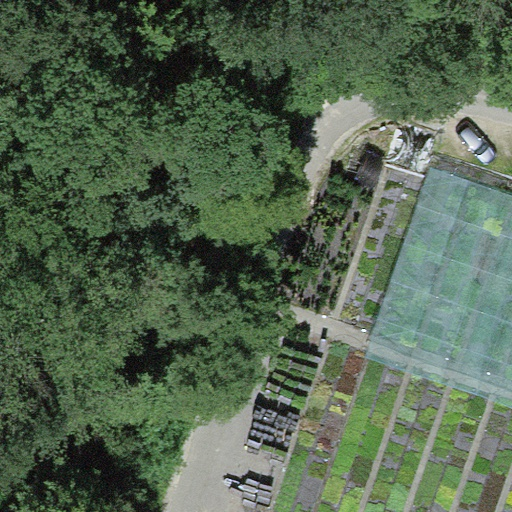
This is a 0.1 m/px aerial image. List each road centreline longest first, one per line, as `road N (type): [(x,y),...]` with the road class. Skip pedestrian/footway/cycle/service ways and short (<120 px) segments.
road 1 (track): [(183,511),(317,137),(355,90),(404,78),(511,113)]
road 2 (track): [(355,90),(272,22),(212,0)]
